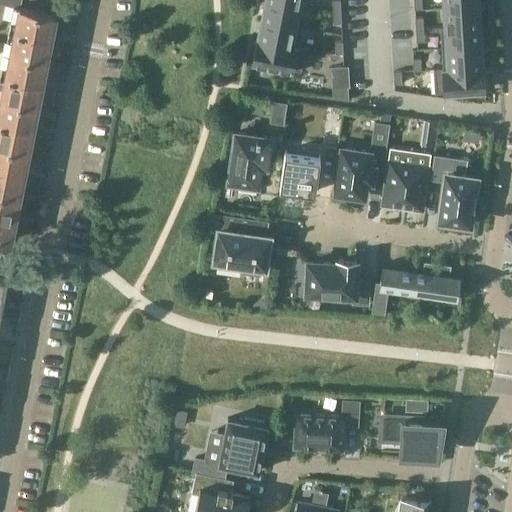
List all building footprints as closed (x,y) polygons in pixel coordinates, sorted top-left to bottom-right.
[(46,60),(51,36),(55,14),(27,8),(21,6),(22,0),(0,0),(0,2),(15,5),(5,52),(46,60)] [(276,0),(264,0),(261,18),(296,25),(297,24),(300,5),(276,0)] [(340,0),(332,0),(333,11),(341,11),(340,0)] [(421,0),(413,0),(415,9),(422,8),(421,0)] [(479,5),(444,7),(445,26),(445,27),(481,25),(479,5)] [(341,11),(333,11),(334,23),(342,23),(341,11)] [(423,17),(415,17),(416,29),(424,28),(423,17)] [(261,18),(257,38),(299,46),(300,45),(304,25),(297,24),(296,25),(261,18)] [(445,26),(440,27),(441,48),(482,45),(481,25),(445,27),(445,26)] [(424,28),(416,29),(416,41),(424,40),(424,28)] [(257,38),(253,61),(274,65),(273,69),(289,72),(290,68),(301,71),(306,47),(300,45),(299,46),(257,38)] [(343,41),(335,41),(336,53),(343,53),(343,41)] [(482,45),(441,48),(443,67),(443,68),(483,66),(482,45)] [(5,52),(0,78),(0,97),(38,105),(42,80),(46,60),(5,52)] [(421,58),(413,58),(413,69),(413,70),(421,69),(421,58)] [(348,65),(332,66),(333,86),(349,85),(348,65)] [(443,67),(434,68),(435,93),(457,91),(457,95),(473,94),(473,90),(485,90),(483,66),(443,68),(443,67)] [(401,71),(393,71),(394,83),(402,82),(401,71)] [(0,144),(29,150),(33,130),(38,105),(0,97),(0,144)] [(274,101),(271,121),(283,123),(286,103),(274,101)] [(375,122),(372,145),(385,147),(389,124),(375,122)] [(236,132),(229,179),(240,181),(239,189),(256,191),(260,164),(266,164),(270,137),(236,132)] [(0,144),(0,191),(19,195),(29,150),(0,144)] [(326,145),(324,160),(335,161),(337,147),(326,145)] [(342,147),(336,191),(339,191),(338,195),(352,197),(353,193),(363,195),(365,184),(366,179),(372,180),(373,167),(382,169),(385,147),(372,145),(371,145),(370,151),(358,149),(342,147)] [(389,160),(382,203),(408,207),(422,209),(424,192),(428,165),(430,152),(391,147),(389,160)] [(285,151),(280,186),(315,191),(321,156),(285,151)] [(434,154),(430,179),(444,181),(439,219),(440,219),(439,223),(455,226),(456,221),(470,223),(471,220),(473,206),(475,194),(477,176),(453,173),(456,157),(434,154)] [(0,238),(4,239),(10,241),(19,195),(0,191),(0,238)] [(215,213),(213,228),(219,229),(214,259),(244,263),(243,271),(260,273),(261,265),(265,266),(270,235),(266,235),(256,233),(258,219),(215,213)] [(309,261),(307,291),(326,292),(325,297),(344,298),(345,293),(353,294),(353,302),(368,303),(370,279),(356,278),(357,260),(339,259),(339,263),(309,261)] [(383,264),(379,288),(457,299),(458,290),(461,291),(461,287),(459,287),(461,275),(448,273),(449,264),(424,260),(423,270),(383,264)] [(294,444),(294,446),(296,446),(340,448),(343,448),(343,446),(342,446),(344,423),(358,424),(359,400),(344,399),(343,415),(296,412),(295,432),(295,444),(294,444)] [(408,399),(407,409),(426,410),(427,400),(408,399)] [(174,408),(171,424),(184,427),(187,411),(174,408)] [(382,431),(382,437),(406,438),(405,453),(437,454),(440,431),(438,431),(439,420),(441,421),(442,419),(383,416),(382,431)] [(196,457),(193,470),(225,476),(227,464),(256,470),(258,471),(259,469),(267,427),(268,425),(265,425),(264,425),(265,421),(245,417),(244,421),(230,418),(228,417),(227,419),(228,419),(219,461),(196,457)] [(195,471),(191,491),(201,494),(197,511),(246,511),(249,496),(233,492),(233,490),(232,489),(227,488),(230,478),(195,471)] [(401,496),(398,511),(428,511),(429,506),(430,500),(417,498),(407,497),(401,496)] [(297,509),(296,511),(337,511),(338,509),(299,501),(297,509)]
